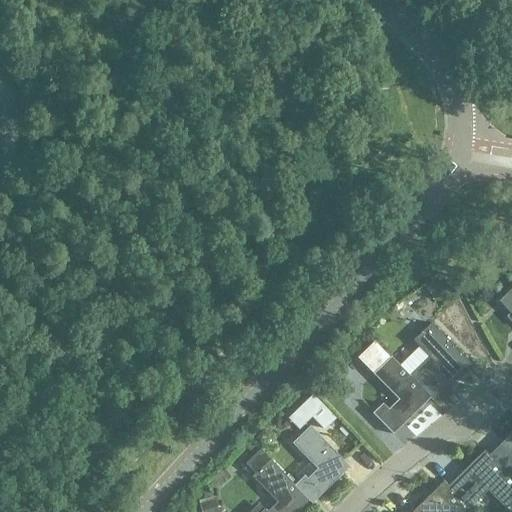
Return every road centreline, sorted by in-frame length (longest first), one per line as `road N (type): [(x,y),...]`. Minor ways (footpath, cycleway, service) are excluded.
road 1 (tertiary): [(145,511),(423,210),(454,164)]
road 2 (residential): [(347,511),(494,384)]
road 3 (tertiary): [(459,146),(451,79),(382,0)]
